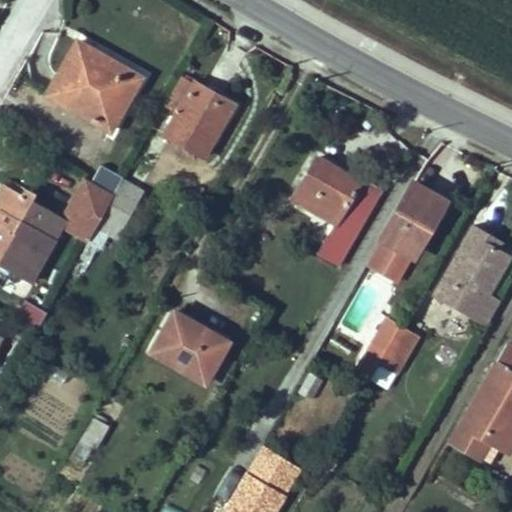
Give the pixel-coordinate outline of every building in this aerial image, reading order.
[(47,90),(46,93),(110,129),(135,83),(101,65),(106,57),(77,40),(47,90)] [(140,76),(106,57),(101,65),(135,83),(140,76)] [(203,155),(230,108),(208,94),(211,90),(181,74),(163,105),(175,112),(164,133),(203,155)] [(211,90),(208,94),(230,108),(233,103),(211,90)] [(312,250),(336,264),(377,192),(340,170),(337,175),(332,172),(334,167),(315,156),(292,197),(334,221),(323,238),(320,237),(312,250)] [(0,257),(3,252),(16,259),(11,270),(29,281),(61,224),(87,239),(95,224),(113,194),(84,177),(61,216),(31,199),(35,193),(26,187),(23,193),(5,183),(0,192),(0,207),(1,208),(0,208),(0,257)] [(116,235),(141,190),(122,178),(113,194),(95,224),(116,235)] [(442,200),(412,182),(382,236),(411,253),(419,239),(415,237),(430,211),(434,213),(442,200)] [(430,211),(415,237),(419,239),(434,213),(430,211)] [(484,295),(486,294),(509,253),(497,246),(487,240),(491,233),(474,223),(435,292),(465,310),(477,291),(484,295)] [(491,233),(487,240),(497,246),(501,239),(491,233)] [(0,257),(0,264),(11,270),(16,259),(3,252),(0,257)] [(484,295),(477,291),(465,310),(483,320),(495,299),(486,294),(484,295)] [(37,330),(47,312),(25,300),(15,317),(37,330)] [(174,309),(151,349),(205,380),(223,348),(209,339),(208,328),(174,309)] [(399,324),(387,318),(373,342),(385,350),(399,324)] [(384,351),(401,361),(416,335),(399,324),(385,350),(384,351)] [(208,328),(209,339),(223,348),(229,339),(208,328)] [(384,351),(385,350),(373,342),(357,370),(369,377),(379,360),(384,351)] [(511,345),(506,342),(450,440),(472,453),(482,436),(488,439),(500,446),(511,423),(511,345)] [(396,369),(401,361),(384,351),(379,360),(396,369)] [(107,424),(93,416),(71,456),(81,462),(91,444),(94,447),(107,424)] [(511,444),(511,423),(500,446),(508,451),(511,444)] [(488,439),(482,436),(472,453),(478,456),(488,439)] [(299,466),(263,445),(246,473),(282,494),(299,466)] [(246,473),(241,470),(217,511),(272,511),(282,494),(246,473)]
